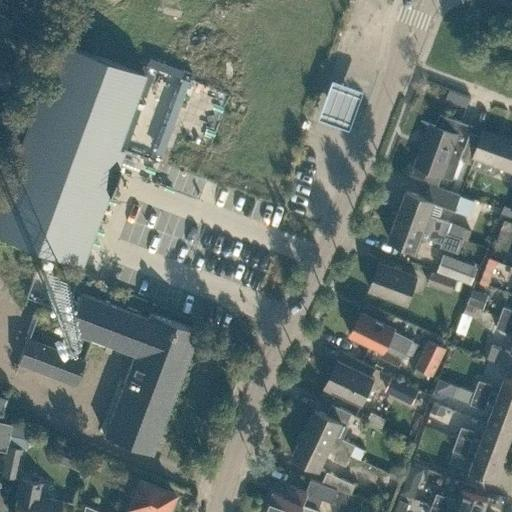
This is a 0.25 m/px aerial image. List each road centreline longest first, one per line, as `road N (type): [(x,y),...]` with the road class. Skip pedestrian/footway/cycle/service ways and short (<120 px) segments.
road 1 (residential): [(215,511),(260,384),(336,222),(417,12)]
road 2 (unknown): [(511,110),(396,67)]
